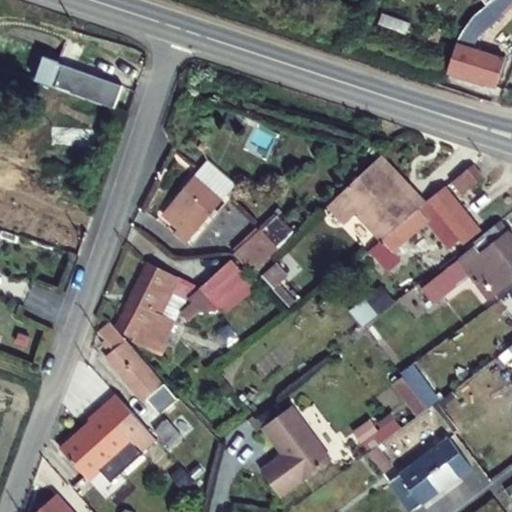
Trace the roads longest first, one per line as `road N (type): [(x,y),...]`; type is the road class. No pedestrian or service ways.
road 1 (residential): [(177,28),(8,511)]
road 2 (secondary): [(511,134),(177,28)]
